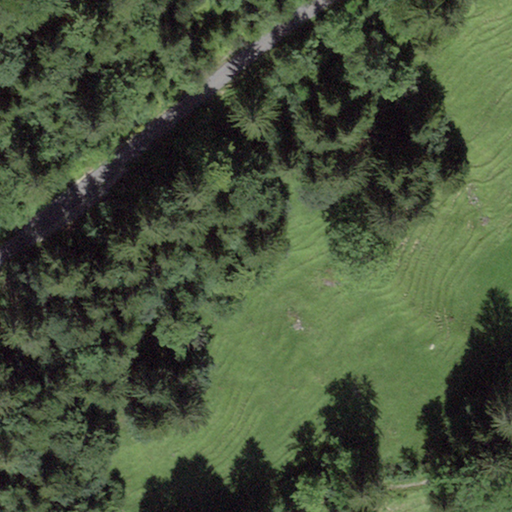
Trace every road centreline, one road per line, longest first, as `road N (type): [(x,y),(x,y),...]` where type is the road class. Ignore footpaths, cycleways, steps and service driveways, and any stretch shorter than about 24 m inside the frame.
road 1 (unclassified): [(0,279),(75,200),(325,0)]
road 2 (track): [(285,511),(440,473),(511,429)]
road 3 (track): [(83,0),(0,104)]
